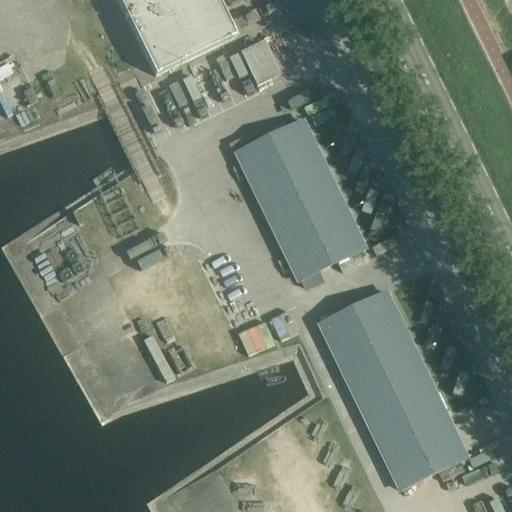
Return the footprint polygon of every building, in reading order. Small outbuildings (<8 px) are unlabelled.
[(216,0),(116,0),(155,78),(235,38),(216,0)] [(263,43),(240,54),(256,88),(279,77),(263,43)] [(238,156),(300,283),(365,251),(303,124),(238,156)] [(386,295),(321,326),(402,493),(467,461),(386,295)] [(276,350),(276,339),(254,339),(254,350),(276,350)]
